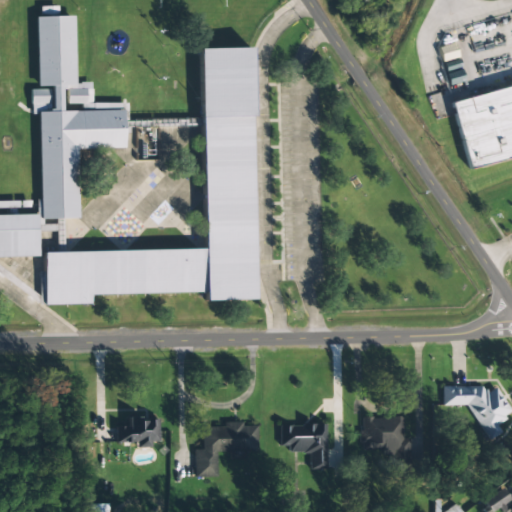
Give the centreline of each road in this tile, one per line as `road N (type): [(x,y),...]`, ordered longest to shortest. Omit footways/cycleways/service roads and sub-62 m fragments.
road 1 (residential): [(511,319),(491,330),(440,335),(0,345)]
road 2 (tertiary): [(511,300),(309,0)]
